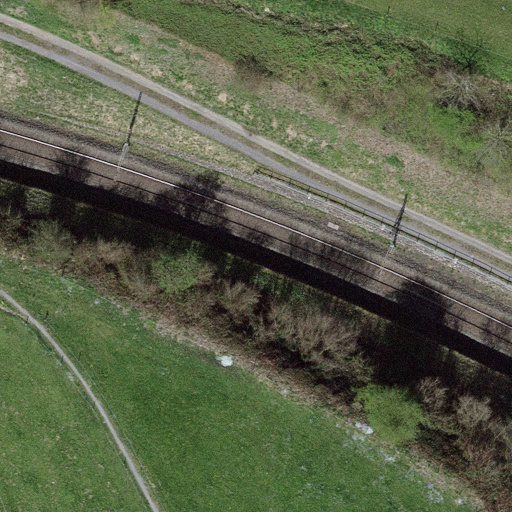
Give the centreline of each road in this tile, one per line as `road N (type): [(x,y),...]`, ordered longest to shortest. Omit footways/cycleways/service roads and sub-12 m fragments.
road 1 (track): [(0,29),(139,88),(511,271)]
road 2 (track): [(129,511),(43,355),(0,323)]
